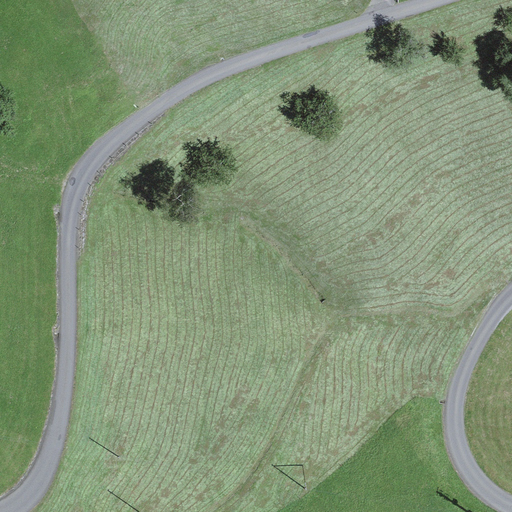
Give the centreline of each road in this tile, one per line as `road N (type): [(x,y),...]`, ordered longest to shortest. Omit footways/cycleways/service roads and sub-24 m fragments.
road 1 (unclassified): [(8,511),(40,480),(51,452),(67,357),(68,227),(83,173),(100,152),(165,99),(232,65),(437,0)]
road 2 (unclassified): [(511,296),(462,373),(455,421),(470,471),(511,506)]
